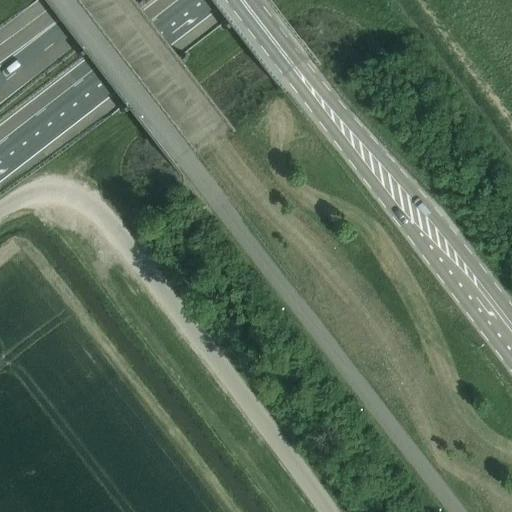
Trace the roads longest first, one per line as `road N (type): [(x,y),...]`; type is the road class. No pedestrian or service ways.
road 1 (unclassified): [(455,511),(62,0)]
road 2 (unclassified): [(0,221),(33,196),(70,195),(98,213),(331,511)]
road 3 (tertiary): [(511,344),(241,0)]
road 4 (motorway): [(0,143),(185,0)]
road 5 (motorway): [(106,0),(0,83)]
road 6 (motorway): [(104,0),(0,64)]
